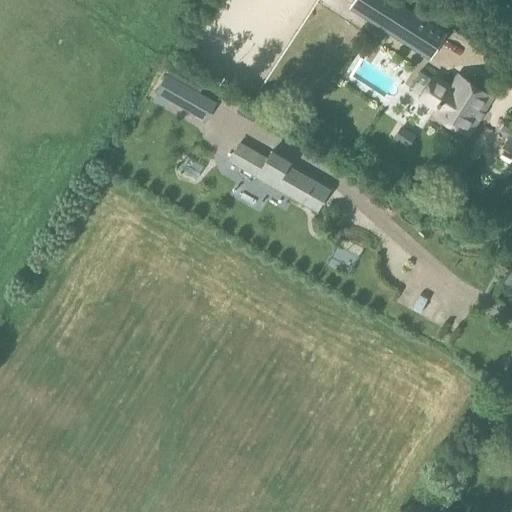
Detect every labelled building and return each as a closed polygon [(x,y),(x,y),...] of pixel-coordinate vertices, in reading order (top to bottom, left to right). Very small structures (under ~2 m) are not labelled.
[(429,59),(444,36),(388,0),(380,0),(368,19),(429,59)] [(492,97),(457,76),(451,87),(435,77),(422,98),(438,108),(435,113),(469,134),(492,97)] [(178,83),(168,100),(204,121),(214,103),(178,83)] [(511,122),(506,119),(501,128),(511,134),(503,146),(511,151),(511,122)] [(268,159),(240,143),(230,160),(258,176),(274,186),(317,209),(328,189),(286,165),(288,161),(272,151),(268,159)] [(241,199),(229,215),(241,224),(253,208),(241,199)]
